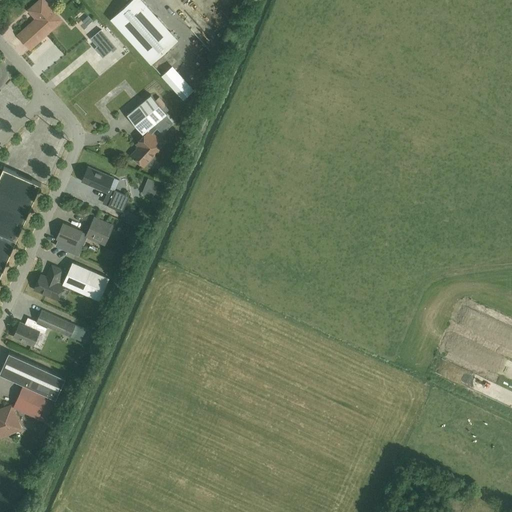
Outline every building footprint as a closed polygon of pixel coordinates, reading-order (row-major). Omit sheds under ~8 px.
[(30,48),(62,20),(43,0),(39,0),(29,10),(36,18),(18,35),(30,48)] [(178,38),(143,0),(130,0),(111,18),(151,63),(178,38)] [(87,12),(81,17),(86,22),(81,26),(86,32),(96,23),(87,12)] [(91,38),(97,45),(103,40),(113,51),(117,48),(101,30),(91,38)] [(184,99),(189,95),(169,70),(164,74),(184,99)] [(144,165),(159,148),(155,144),(159,139),(152,133),(153,131),(150,127),(167,113),(151,94),(127,113),(145,134),(136,143),(140,146),(132,154),(144,165)] [(0,276),(41,183),(2,165),(0,166),(0,276)] [(114,177),(88,165),(82,180),(107,191),(108,191),(113,194),(108,205),(123,211),(130,196),(115,189),(109,187),(114,177)] [(145,186),(156,191),(160,183),(148,178),(145,186)] [(100,221),(94,218),(87,233),(105,241),(113,225),(101,219),(100,221)] [(82,230),(63,222),(57,237),(75,245),(82,230)] [(47,276),(41,274),(35,288),(57,299),(64,283),(100,299),(109,277),(73,261),(68,272),(62,270),(63,269),(52,264),(47,276)] [(75,324),(42,309),(37,320),(70,335),(75,324)] [(34,328),(20,321),(14,336),(33,345),(39,330),(45,333),(47,327),(36,322),(34,328)] [(10,351),(0,372),(56,398),(66,377),(10,351)] [(511,374),(505,370),(503,375),(511,379),(511,374)] [(56,398),(24,383),(14,405),(46,419),(56,398)] [(20,428),(11,406),(0,410),(0,434),(2,434),(2,435),(9,432),(20,428)]
